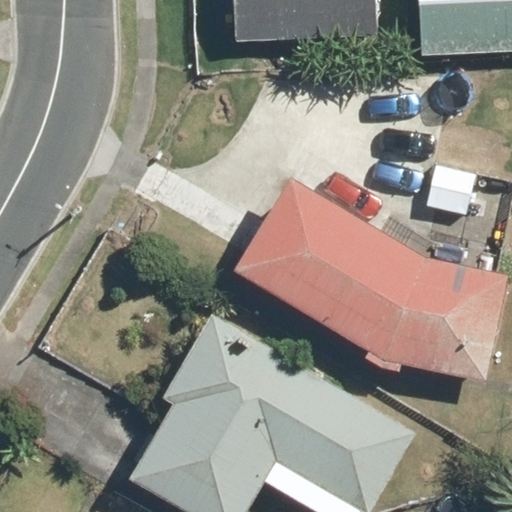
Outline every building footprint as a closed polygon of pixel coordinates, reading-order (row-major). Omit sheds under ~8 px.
[(243,0),(245,41),(371,36),(369,0),(243,0)] [(511,0),(425,0),(425,47),(511,46),(511,0)] [(275,187),(315,123),(280,101),(240,166),(275,187)] [(400,355),(489,374),(510,274),(434,258),(299,174),(246,260),(400,355)] [(213,511),(242,511),(278,456),(374,509),(418,431),(212,318),(169,396),(177,401),(137,464),(213,511)]
